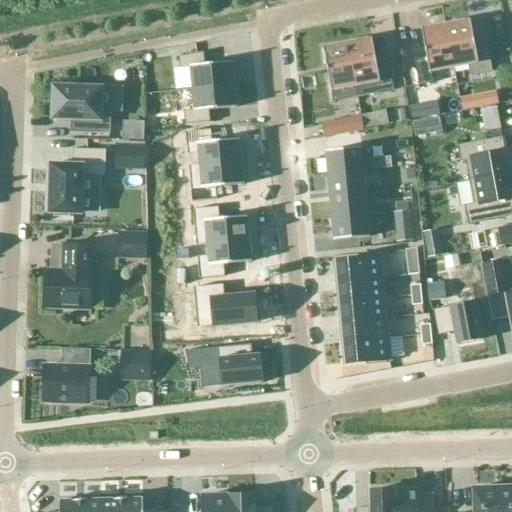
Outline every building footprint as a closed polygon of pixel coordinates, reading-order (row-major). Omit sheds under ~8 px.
[(468,66),(470,77),(492,73),(487,48),(475,50),(470,21),(445,26),(453,69),(468,66)] [(445,26),(421,31),(426,60),(415,62),(419,87),(432,84),(430,73),(453,69),(445,26)] [(372,40),(347,45),(357,99),(394,92),(389,67),(377,69),(372,40)] [(357,99),(347,45),(323,49),(333,103),(357,99)] [(190,69),(192,90),(235,86),(233,63),(205,66),(203,53),(178,58),(179,70),(190,69)] [(184,112),(185,126),(210,123),(209,111),(237,109),(235,86),(192,90),(194,111),(184,112)] [(102,89),(54,88),(53,120),(80,121),(80,135),(110,136),(111,111),(101,111),(102,89)] [(341,121),(322,125),(324,138),(325,138),(344,135),(341,121)] [(212,143),(211,131),(185,134),(188,156),(198,155),(199,166),(189,167),(189,168),(242,163),(240,141),(212,143)] [(469,182),(455,185),(469,182),(511,174),(511,168),(509,151),(504,152),(502,139),(457,147),(460,163),(465,162),(469,182)] [(361,149),(325,152),(327,175),(364,172),(371,171),(370,160),(362,161),(361,149)] [(143,171),(143,151),(115,150),(115,170),(143,171)] [(105,178),(105,152),(72,151),(72,167),(51,166),(49,214),(54,214),(54,218),(69,219),(69,214),(81,215),(83,177),(105,178)] [(192,203),(217,201),(216,189),(244,186),(242,163),(189,168),(192,203)] [(364,172),(327,175),(329,197),(366,194),(364,172)] [(511,174),(469,182),(455,185),(469,183),(474,205),(464,207),(468,226),(511,217),(511,174)] [(366,194),(329,197),(331,219),(332,219),(368,216),(366,194)] [(219,221),(218,209),(193,211),(196,246),(250,241),(247,218),(219,221)] [(368,216),(332,219),(334,242),(370,238),(369,227),(377,226),(375,215),(368,216)] [(147,235),(119,234),(118,250),(146,251),(147,235)] [(252,263),(250,241),(196,246),(196,247),(207,246),(208,257),(197,258),(199,280),(225,278),(223,266),(252,263)] [(63,273),(47,272),(46,308),(90,310),(91,274),(89,274),(90,248),(64,247),(63,273)] [(390,280),(388,254),(377,255),(377,259),(336,262),(338,284),(382,279),(382,280),(390,280)] [(511,271),(510,261),(482,266),(487,297),(505,294),(511,332),(511,271)] [(384,299),(382,280),(382,279),(338,284),(339,304),(384,299)] [(224,298),(223,286),(194,289),(198,329),(257,323),(255,296),(224,298)] [(421,296),(420,286),(410,287),(411,297),(421,296)] [(422,306),(421,296),(411,297),(412,307),(422,306)] [(386,319),(385,309),(393,308),(392,298),(384,299),(339,304),(341,324),(386,319)] [(457,345),(483,340),(476,303),(433,311),(438,337),(455,333),(457,345)] [(388,340),(386,319),(341,324),(343,344),(388,340)] [(431,336),(430,326),(420,327),(421,337),(431,336)] [(432,346),(431,336),(421,337),(422,347),(432,346)] [(389,359),(388,340),(343,344),(345,365),(368,363),(368,366),(386,365),(386,359),(389,359)] [(251,346),(218,349),(221,387),(263,383),(261,356),(248,357),(247,347),(251,347),(251,346)] [(149,382),(150,354),(122,353),(121,381),(149,382)] [(90,369),(44,368),(43,403),(89,404),(90,369)] [(506,488),(498,489),(498,511),(511,511),(511,488),(506,489),(506,488)] [(474,490),(474,511),(498,511),(498,489),(490,489),(474,490)] [(370,511),(394,511),(394,493),(394,492),(370,492),(370,511)] [(395,493),(394,493),(394,511),(434,511),(434,496),(417,497),(417,492),(395,493)] [(254,511),(254,496),(228,497),(228,511),(254,511)] [(202,511),(228,511),(228,497),(202,498),(202,511)] [(143,500),(101,501),(101,511),(157,511),(158,511),(143,511),(143,500)] [(59,511),(101,511),(101,501),(59,502),(59,511)]
